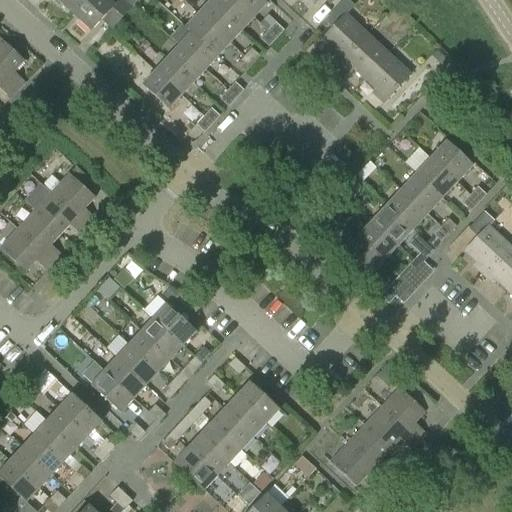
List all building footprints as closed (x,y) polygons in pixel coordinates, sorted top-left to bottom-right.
[(83,1),(83,0),(55,0),(71,14),(83,1)] [(83,0),(83,1),(71,14),(90,31),(100,20),(111,30),(131,7),(123,0),(83,0)] [(209,0),(208,1),(241,31),(252,18),(232,0),(209,0)] [(260,0),(232,0),(252,18),(265,4),(260,0)] [(241,31),(208,1),(197,14),(229,44),(241,31)] [(329,54),(341,64),(367,36),(344,15),(341,18),(334,12),(325,21),(332,28),(322,40),(333,50),(329,54)] [(189,33),(216,58),(229,44),(197,14),(184,28),(189,33)] [(273,24),(266,32),(275,40),(282,32),(273,24)] [(268,48),(275,40),(266,32),(259,39),(268,48)] [(216,58),(189,33),(177,46),(204,71),(216,58)] [(365,80),(388,56),(367,36),(341,64),(350,73),(354,69),(365,80)] [(0,40),(0,75),(17,92),(25,84),(14,73),(24,62),(0,40)] [(204,71),(177,46),(165,59),(192,84),(204,71)] [(250,49),(243,57),(252,66),(259,58),(250,49)] [(430,57),(435,62),(441,56),(436,51),(430,57)] [(410,75),(388,56),(365,80),(375,89),(372,93),(383,104),(410,75)] [(244,74),(252,66),(243,57),(235,65),(244,74)] [(192,84),(165,59),(154,72),(181,97),(192,84)] [(347,76),(339,69),(334,74),(342,81),(347,76)] [(168,110),(181,97),(154,72),(141,86),(168,110)] [(17,92),(0,75),(0,90),(10,99),(17,92)] [(234,84),(226,92),(235,100),(242,91),(234,84)] [(227,108),(235,100),(226,92),(218,100),(227,108)] [(210,109),(203,117),(211,125),(219,117),(210,109)] [(203,133),(211,125),(203,117),(195,125),(203,133)] [(445,143),(430,160),(456,184),(471,167),(445,143)] [(415,175),(441,200),(456,184),(430,160),(415,175)] [(68,174),(50,194),(87,228),(95,220),(84,210),(94,199),(68,174)] [(401,191),(427,215),(441,200),(415,175),(401,191)] [(359,187),(354,183),(345,193),(348,198),(352,198),(355,197),(358,193),(359,190),(359,187)] [(478,188),(471,196),(479,204),(487,196),(478,188)] [(386,207),(412,231),(427,215),(401,191),(386,207)] [(87,228),(50,194),(33,212),(60,236),(69,226),(80,236),(87,228)] [(472,212),(479,204),(471,196),(463,204),(472,212)] [(371,223),(397,247),(412,231),(386,207),(371,223)] [(60,236),(33,212),(16,230),(53,264),(61,256),(50,246),(60,236)] [(484,276),(511,248),(490,228),(494,223),(484,214),(469,230),(477,238),(464,252),(477,263),(473,266),(484,276)] [(448,220),(441,228),(449,236),(457,228),(448,220)] [(357,238),(383,263),(397,247),(371,223),(357,238)] [(442,244),(449,236),(441,228),(434,236),(442,244)] [(46,272),(53,264),(16,230),(0,247),(0,250),(25,274),(35,263),(46,272)] [(409,245),(419,256),(409,266),(426,282),(434,273),(424,263),(434,252),(417,236),(409,245)] [(367,280),(383,263),(357,238),(341,255),(367,280)] [(508,292),(511,287),(511,248),(484,276),(493,285),(496,282),(508,292)] [(409,266),(388,289),(397,297),(405,304),(426,282),(409,266)] [(115,280),(125,290),(134,280),(124,271),(115,280)] [(397,297),(388,289),(380,297),(389,305),(397,297)] [(174,301),(191,317),(200,307),(183,291),(180,294),(174,301)] [(165,305),(152,319),(182,347),(195,333),(165,305)] [(139,332),(170,360),(182,347),(152,319),(139,332)] [(127,345),(158,373),(170,360),(139,332),(127,345)] [(115,358),(145,387),(158,373),(127,345),(115,358)] [(203,348),(194,358),(201,364),(210,355),(203,348)] [(103,371),(133,400),(145,387),(115,358),(103,371)] [(192,374),(201,364),(194,358),(185,367),(192,374)] [(245,369),(234,359),(228,365),(238,376),(245,369)] [(389,387),(397,378),(386,367),(377,376),(389,387)] [(120,415),(133,400),(103,371),(89,386),(120,415)] [(42,394),(55,380),(46,372),(38,380),(33,386),(42,394)] [(178,374),(169,384),(177,391),(186,381),(178,374)] [(216,378),(213,376),(206,384),(216,393),(224,386),(216,378)] [(247,382),(235,396),(265,425),(278,411),(247,382)] [(168,400),(177,391),(169,384),(160,393),(168,400)] [(397,389),(380,407),(418,442),(425,435),(414,424),(424,413),(397,389)] [(70,395),(58,408),(88,436),(100,423),(70,395)] [(222,409),(253,438),(265,425),(235,396),(222,409)] [(203,398),(194,408),(201,414),(210,405),(203,398)] [(165,416),(154,406),(147,413),(158,423),(165,416)] [(418,442),(380,407),(363,425),(390,450),(398,441),(409,451),(418,442)] [(46,422),(76,450),(88,436),(58,408),(46,422)] [(192,424),(201,414),(194,408),(185,417),(192,424)] [(210,422),(241,451),(253,438),(222,409),(210,422)] [(138,428),(127,418),(120,425),(131,435),(138,428)] [(34,435),(64,463),(76,450),(46,422),(34,435)] [(197,436),(228,465),(241,451),(210,422),(197,436)] [(178,424),(169,434),(177,441),(186,431),(178,424)] [(390,450),(363,425),(346,443),(384,478),(391,471),(380,461),(390,450)] [(168,450),(177,441),(169,434),(160,443),(168,450)] [(21,448),(51,476),(64,463),(34,435),(21,448)] [(185,449),(216,478),(228,465),(197,436),(185,449)] [(105,439),(98,447),(107,455),(114,448),(105,439)] [(375,487),(384,478),(346,443),(328,463),(355,488),(365,477),(375,487)] [(100,462),(107,455),(98,447),(91,454),(100,462)] [(9,461),(39,489),(51,476),(21,448),(9,461)] [(203,492),(216,478),(185,449),(172,463),(203,492)] [(308,479),(316,471),(303,459),(296,467),(308,479)] [(25,504),(39,489),(9,461),(0,470),(0,500),(10,510),(20,499),(25,504)] [(80,466),(74,473),(83,481),(89,474),(80,466)] [(76,489),(83,481),(74,473),(67,480),(76,489)] [(109,497),(116,504),(124,495),(117,488),(109,497)] [(56,492),(49,500),(58,508),(65,501),(56,492)] [(247,511),(275,511),(280,508),(265,494),(247,511)] [(132,502),(124,495),(116,504),(123,511),(132,502)] [(48,511),(54,511),(58,508),(49,500),(43,507),(48,511)]
